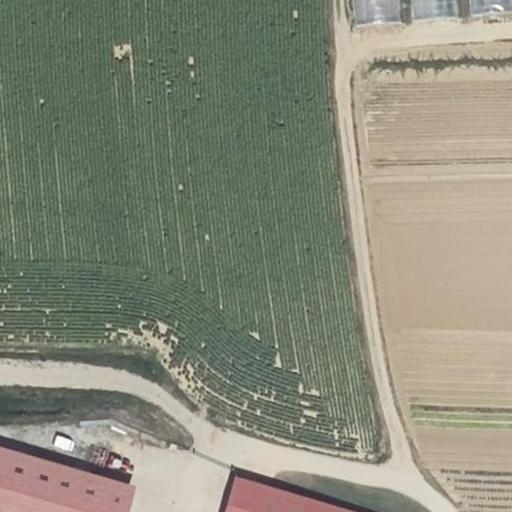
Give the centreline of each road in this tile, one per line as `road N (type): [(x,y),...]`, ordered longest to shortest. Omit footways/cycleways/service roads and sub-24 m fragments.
road 1 (track): [(416,469),(392,399),(366,215),(357,54),(511,42)]
road 2 (track): [(0,361),(111,365),(167,385),(214,426),(416,469),(453,498),(457,511)]
